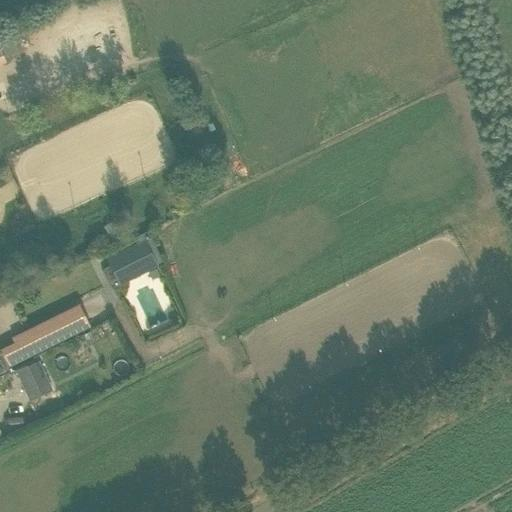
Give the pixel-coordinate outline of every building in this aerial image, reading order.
[(18,54),(13,37),(0,41),(0,46),(5,59),(18,54)] [(109,266),(102,270),(111,288),(118,284),(109,266)] [(23,361),(90,327),(84,316),(34,341),(28,330),(11,338),(23,361)] [(28,402),(50,392),(37,363),(15,373),(28,402)] [(31,402),(38,418),(50,413),(43,397),(31,402)]
